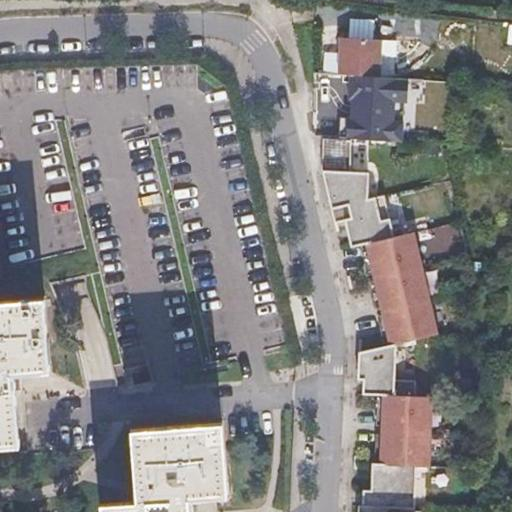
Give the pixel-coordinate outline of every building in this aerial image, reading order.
[(382,39),(341,37),(340,55),(344,59),(343,75),(350,75),(348,99),(352,99),(351,119),(340,118),(339,138),(402,142),(404,122),(394,121),(395,102),(405,102),(407,102),(409,78),(380,77),(381,57),(396,58),(397,41),(382,40),(382,39)] [(405,102),(395,102),(394,121),(404,122),(405,102)] [(359,505),(358,511),(414,511),(415,509),(416,466),(429,466),(432,396),(415,396),(416,380),(395,380),(396,343),(438,333),(414,232),(394,236),(384,195),(367,198),(369,173),(351,173),(352,139),(323,138),(322,168),(335,222),(345,219),(351,246),(365,243),(389,345),(359,352),(358,379),(362,379),(362,393),(381,394),(379,463),(372,463),(371,490),(363,490),(362,505),(359,505)] [(51,375),(44,301),(0,304),(0,451),(20,450),(14,378),(51,375)] [(228,500),(222,425),(130,432),(136,504),(100,507),(99,511),(192,511),(192,502),(228,500)]
